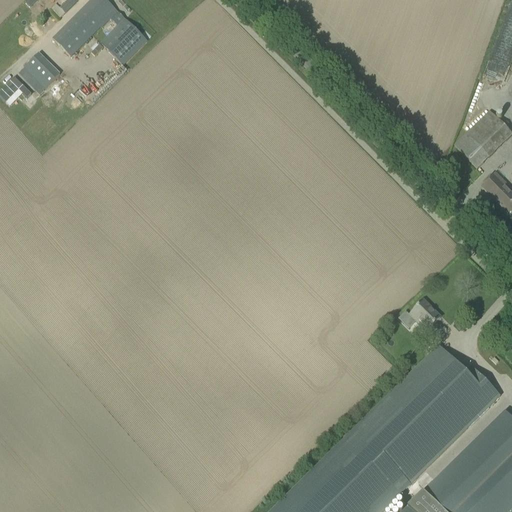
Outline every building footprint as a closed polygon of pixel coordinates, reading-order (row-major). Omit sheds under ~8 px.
[(60,0),(50,11),(59,20),(77,2),(75,0),(60,0)] [(103,0),(92,0),(91,1),(52,40),(70,58),(116,12),(103,0)] [(117,28),(100,45),(122,67),(147,42),(124,20),(116,12),(109,19),(108,19),(117,28)] [(488,78),(499,83),(511,48),(511,30),(507,28),(492,67),(488,78)] [(68,64),(25,107),(54,136),(97,93),(68,64)] [(454,147),(477,170),(511,136),(489,113),(454,147)] [(481,188),(511,219),(511,192),(494,174),(481,188)] [(423,302),(409,316),(432,339),(441,330),(435,324),(440,319),(423,302)] [(411,485),(500,398),(470,368),(464,374),(438,347),(270,511),(383,511),(385,510),(397,499),(411,485)] [(511,511),(511,422),(504,414),(404,511),(511,511)]
